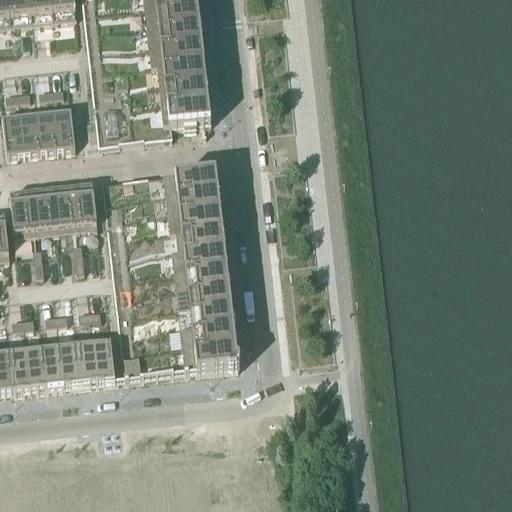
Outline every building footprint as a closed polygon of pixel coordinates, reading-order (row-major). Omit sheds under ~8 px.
[(0,0),(0,38),(10,37),(32,35),(27,0),(0,0)] [(27,0),(32,35),(53,32),(75,30),(76,30),(72,0),(27,0)] [(80,0),(81,11),(86,54),(89,54),(91,74),(88,74),(94,125),(98,157),(118,155),(119,155),(145,152),(143,137),(161,135),(163,150),(169,149),(171,149),(171,147),(170,138),(163,139),(160,118),(160,117),(161,117),(159,99),(157,81),(151,81),(148,61),(146,42),(144,23),(142,5),(142,4),(141,0),(80,0)] [(177,0),(142,4),(142,5),(144,23),(198,17),(197,16),(197,15),(196,15),(196,11),(196,10),(197,10),(197,9),(196,9),(196,5),(196,4),(195,0),(196,0),(195,0),(177,0)] [(198,17),(144,23),(146,42),(199,36),(199,35),(199,34),(199,31),(198,30),(199,30),(199,29),(198,29),(198,25),(198,24),(197,24),(197,20),(197,19),(198,17)] [(199,36),(146,42),(148,61),(201,55),(201,54),(202,54),(201,53),(201,49),(201,48),(200,43),(199,43),(199,39),(200,38),(199,38),(199,36)] [(201,55),(148,61),(151,81),(157,81),(156,80),(203,74),(203,73),(204,73),(204,72),(203,72),(203,68),(203,67),(202,63),(202,62),(201,62),(201,58),(202,58),(202,57),(201,55)] [(203,74),(156,80),(157,81),(159,99),(206,93),(205,88),(205,87),(204,81),(203,81),(203,76),(204,76),(203,74)] [(206,93),(159,99),(161,117),(160,117),(160,118),(208,113),(207,107),(208,107),(207,106),(207,103),(206,100),(205,95),(206,95),(206,93)] [(62,98),(50,99),(51,107),(63,106),(62,98)] [(50,99),(38,100),(39,108),(51,107),(50,99)] [(29,102),(17,103),(18,111),(29,110),(29,102)] [(17,103),(5,104),(6,112),(18,111),(17,103)] [(208,113),(160,118),(163,139),(170,138),(183,137),(184,140),(189,140),(190,140),(196,139),(195,136),(204,135),(210,134),(209,126),(210,126),(210,125),(209,125),(208,119),(207,114),(208,114),(208,113)] [(53,118),(35,120),(35,125),(36,125),(40,163),(41,163),(45,162),(45,163),(48,162),(54,162),(56,162),(56,161),(57,161),(53,123),(54,123),(53,118)] [(54,123),(53,123),(57,161),(62,161),(63,161),(65,161),(71,160),(73,160),(75,160),(70,121),(54,123)] [(19,122),(1,124),(1,127),(6,167),(8,167),(9,167),(10,167),(16,166),(18,166),(19,166),(19,165),(23,165),(19,127),(20,127),(19,122)] [(20,127),(19,127),(23,165),(24,165),(28,164),(28,165),(31,164),(38,164),(39,164),(39,163),(40,163),(36,125),(35,125),(20,127)] [(161,135),(143,137),(145,152),(162,150),(163,150),(161,135)] [(167,187),(162,187),(165,209),(218,203),(218,202),(217,196),(217,191),(217,189),(216,189),(216,182),(209,182),(201,183),(200,180),(195,180),(194,180),(188,181),(189,184),(174,186),(173,186),(167,187)] [(103,194),(102,194),(104,216),(107,238),(109,254),(111,277),(114,277),(116,296),(113,297),(116,321),(118,342),(121,368),(124,389),(123,390),(123,391),(124,391),(125,391),(128,391),(128,390),(140,389),(143,389),(155,387),(155,388),(157,387),(169,386),(173,386),(173,385),(184,384),(196,383),(192,341),(191,340),(190,323),(189,322),(174,186),(173,186),(167,187),(162,187),(146,189),(145,189),(123,192),(123,191),(103,194)] [(83,196),(70,197),(75,241),(92,239),(96,238),(93,211),(92,196),(92,195),(91,195),(90,195),(90,193),(83,194),(83,196)] [(51,199),(50,199),(55,243),(75,241),(70,197),(58,199),(58,197),(50,197),(51,199)] [(30,202),(35,245),(55,243),(50,199),(37,201),(37,199),(30,200),(30,202)] [(10,204),(9,204),(9,205),(13,247),(18,247),(31,246),(33,245),(35,245),(30,202),(17,203),(17,201),(10,202),(10,204)] [(218,203),(165,209),(165,210),(167,228),(220,222),(219,216),(219,210),(219,209),(218,203)] [(220,222),(167,228),(169,248),(175,247),(175,246),(223,241),(223,240),(222,240),(222,235),(220,223),(221,223),(220,222)] [(0,269),(9,269),(8,264),(4,226),(2,226),(0,226),(0,269)] [(223,241),(175,246),(175,247),(177,265),(225,260),(225,259),(224,259),(222,242),(223,242),(223,241)] [(81,254),(73,254),(74,266),(82,266),(81,254)] [(40,258),(32,259),(34,271),(42,270),(40,258)] [(177,265),(171,265),(173,285),(227,279),(227,278),(226,278),(224,261),(225,261),(225,260),(177,265)] [(82,266),(74,266),(76,278),(84,277),(82,266)] [(42,270),(34,271),(35,283),(43,282),(42,270)] [(227,279),(173,285),(176,304),(229,298),(229,297),(228,297),(227,285),(227,280),(227,279)] [(229,298),(176,304),(178,324),(190,323),(189,322),(231,317),(231,315),(229,305),(228,300),(229,300),(229,298)] [(231,317),(189,322),(190,323),(191,340),(192,341),(233,336),(233,334),(235,329),(234,324),(231,319),(231,317)] [(99,319),(88,320),(89,329),(100,328),(99,319)] [(88,320),(78,321),(79,330),(89,329),(88,320)] [(66,323),(55,324),(56,333),(67,332),(66,323)] [(55,324),(44,325),(45,334),(56,333),(55,324)] [(32,326),(22,328),(23,337),(33,336),(32,326)] [(22,328),(11,329),(12,338),(23,337),(22,328)] [(191,340),(180,342),(182,361),(181,361),(182,361),(235,355),(235,353),(234,343),(233,343),(232,339),(234,339),(233,336),(192,341),(191,340)] [(92,346),(74,348),(80,396),(95,394),(97,394),(92,351),(93,351),(92,346)] [(60,349),(58,350),(63,398),(65,397),(69,397),(80,396),(74,348),(60,349)] [(93,351),(92,351),(97,394),(98,394),(114,392),(118,391),(118,390),(114,391),(110,353),(109,349),(93,351)] [(58,350),(41,352),(47,400),(63,398),(58,350)] [(41,352),(24,353),(30,402),(31,402),(31,401),(36,401),(38,401),(38,400),(44,400),(47,400),(41,352)] [(9,355),(8,355),(13,403),(13,404),(15,403),(20,402),(21,402),(21,403),(23,402),(29,402),(30,402),(24,353),(9,355)] [(8,355),(0,356),(0,404),(4,404),(4,405),(5,404),(13,403),(8,355)] [(235,355),(182,361),(184,384),(196,383),(227,380),(229,381),(236,380),(238,378),(238,379),(238,378),(239,376),(239,373),(240,373),(240,372),(239,372),(239,369),(236,367),(236,362),(235,362),(235,358),(236,358),(235,355)]
